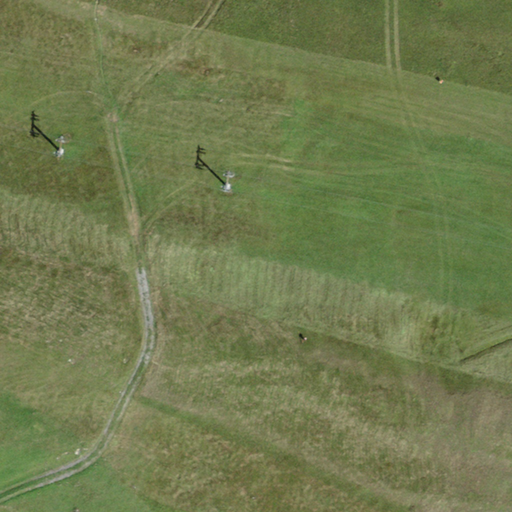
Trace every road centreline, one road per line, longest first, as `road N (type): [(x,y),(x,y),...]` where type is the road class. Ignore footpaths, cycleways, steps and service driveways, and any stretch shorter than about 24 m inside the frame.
road 1 (track): [(0,495),(92,454),(144,358),(147,309),(108,119)]
road 2 (track): [(108,119),(193,35),(214,0)]
